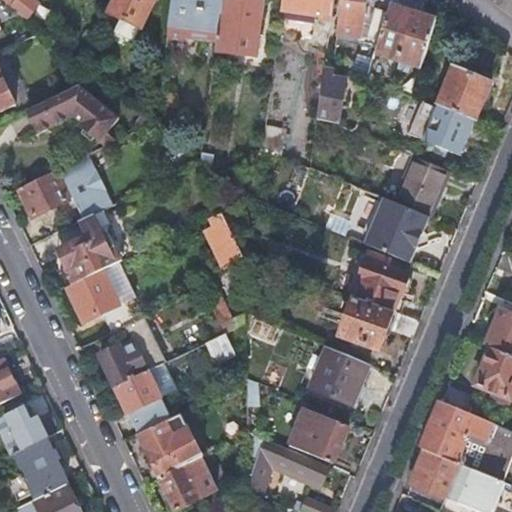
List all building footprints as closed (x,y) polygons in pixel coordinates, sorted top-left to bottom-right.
[(0,0),(27,22),(40,7),(31,0),(0,0)] [(115,0),(108,13),(121,20),(114,33),(132,42),(139,29),(140,29),(155,0),(115,0)] [(171,0),(167,36),(218,43),(224,3),(224,0),(171,0)] [(257,59),(265,3),(242,0),(229,0),(229,4),(224,3),(218,43),(217,51),(222,51),(222,54),(257,59)] [(283,0),(284,1),(282,14),(318,20),(321,21),(322,17),(333,18),(335,0),(283,0)] [(366,0),(344,0),(340,26),(338,25),(337,36),(340,37),(339,42),(357,45),(358,40),(360,40),(363,17),(369,18),(371,4),(366,3),(366,0)] [(391,8),(388,15),(379,48),(377,55),(398,62),(413,15),(391,8)] [(366,45),(379,48),(388,15),(375,11),(366,45)] [(413,15),(398,62),(424,70),(438,22),(413,15)] [(321,21),(318,20),(317,29),(319,29),(331,31),(333,18),(322,17),(321,21)] [(316,49),(328,52),(331,31),(319,29),(319,34),(316,49)] [(299,47),(316,49),(319,34),(301,31),(299,47)] [(455,68),(437,109),(474,125),(492,83),(455,68)] [(325,73),(318,118),(339,127),(346,82),(333,80),(333,75),(325,73)] [(0,74),(0,111),(14,104),(0,74)] [(118,119),(77,85),(24,112),(36,134),(72,116),(82,125),(81,128),(99,143),(106,148),(117,143),(107,133),(118,119)] [(467,144),(490,153),(498,134),(474,125),(437,109),(422,103),(408,137),(461,159),(467,144)] [(265,129),(261,153),(289,164),(293,134),(265,129)] [(53,173),(13,192),(26,221),(67,202),(76,222),(78,221),(104,208),(107,207),(85,158),(53,173)] [(395,206),(430,219),(449,173),(415,159),(395,206)] [(384,201),(364,248),(410,265),(430,219),(395,206),(384,201)] [(243,254),(241,202),(211,217),(214,223),(205,227),(223,265),(243,254)] [(111,221),(104,208),(78,221),(85,236),(61,249),(56,252),(63,268),(58,270),(65,288),(119,262),(124,259),(109,227),(111,221)] [(373,254),(355,297),(400,314),(405,301),(399,299),(401,292),(403,293),(410,276),(391,270),(394,262),(373,254)] [(119,262),(65,288),(83,323),(99,315),(108,333),(124,326),(135,320),(126,302),(136,296),(119,262)] [(231,318),(207,272),(196,278),(201,288),(219,324),(231,318)] [(496,277),(490,294),(503,299),(509,283),(496,277)] [(400,314),(355,297),(341,334),(382,350),(390,330),(413,338),(420,322),(400,314)] [(511,314),(502,310),(486,348),(490,350),(511,358),(511,314)] [(244,312),(231,318),(219,324),(224,334),(245,323),(245,315),(244,312)] [(99,356),(114,387),(162,364),(165,362),(143,317),(135,320),(124,326),(131,340),(117,346),(117,347),(99,356)] [(237,357),(224,334),(204,343),(216,367),(237,357)] [(374,367),(327,348),(310,389),(358,408),(374,367)] [(511,358),(490,350),(475,386),(494,393),(491,399),(508,406),(511,400),(511,397),(511,358)] [(0,405),(20,397),(3,360),(0,361),(0,405)] [(162,364),(114,387),(137,435),(138,435),(171,419),(163,403),(177,396),(162,364)] [(475,398),(468,415),(500,428),(507,412),(475,398)] [(440,403),(420,451),(424,453),(460,467),(499,483),(511,451),(511,433),(500,428),(468,415),(440,403)] [(45,440),(50,438),(40,417),(32,422),(25,408),(0,419),(0,432),(11,457),(12,456),(45,440)] [(302,409),(288,447),(332,464),(347,427),(302,409)] [(182,413),(171,419),(138,435),(144,448),(159,480),(201,460),(203,459),(189,428),(182,413)] [(328,466),(248,434),(248,438),(249,493),(262,499),(269,470),(319,489),(328,466)] [(12,456),(34,501),(67,486),(45,440),(12,456)] [(424,453),(411,484),(447,500),(460,467),(424,453)] [(201,460),(159,480),(163,487),(158,490),(164,503),(169,501),(174,511),(179,511),(217,493),(201,460)] [(499,483),(460,467),(447,500),(475,511),(493,511),(505,485),(499,483)] [(79,511),(67,486),(34,501),(16,510),(16,511),(79,511)] [(304,511),(336,511),(309,501),(304,511)]
